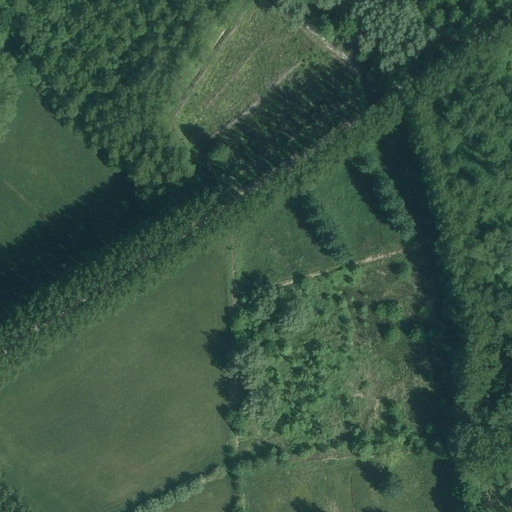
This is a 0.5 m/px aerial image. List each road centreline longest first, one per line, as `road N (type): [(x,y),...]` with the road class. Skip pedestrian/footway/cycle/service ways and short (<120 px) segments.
road 1 (track): [(410,84),(0,348)]
road 2 (track): [(511,18),(410,84)]
